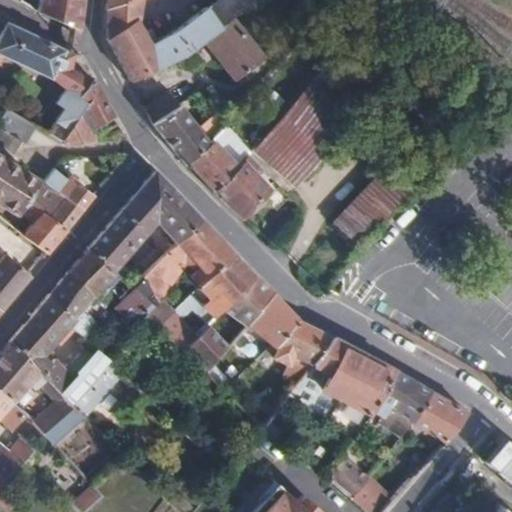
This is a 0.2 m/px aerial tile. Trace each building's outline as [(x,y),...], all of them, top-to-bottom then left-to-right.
[(81,0),(36,0),(35,10),(78,34),(81,0)] [(141,0),(129,0),(106,8),(108,39),(136,18),(138,21),(141,0)] [(208,2),(207,2),(220,20),(227,14),(244,0),(213,0),(211,1),(208,2)] [(207,2),(181,26),(191,45),(200,37),(220,20),(207,2)] [(220,20),(200,37),(233,77),(260,55),(227,14),(220,20)] [(136,18),(108,39),(128,79),(162,63),(150,44),(152,43),(138,21),(136,18)] [(3,23),(0,28),(0,64),(4,58),(35,73),(64,89),(76,97),(92,79),(70,69),(72,56),(3,23)] [(157,40),(152,43),(150,44),(162,63),(181,53),(191,45),(181,26),(157,40)] [(415,157),(453,109),(354,30),(312,77),(353,119),(358,113),(415,157)] [(304,173),(353,119),(312,77),(264,132),(304,173)] [(84,101),(79,109),(92,127),(113,117),(92,79),(76,97),(84,101)] [(144,109),(151,122),(184,163),(187,160),(209,137),(220,125),(215,119),(200,135),(172,103),(162,92),(160,90),(142,106),(144,109)] [(0,120),(0,127),(20,140),(25,143),(35,129),(7,110),(1,119),(0,120)] [(72,118),(59,138),(63,144),(85,142),(76,128),(77,126),(72,118)] [(0,127),(0,144),(11,152),(20,140),(0,127)] [(250,148),(290,187),(301,176),(261,136),(250,148)] [(209,137),(187,160),(214,189),(235,166),(209,137)] [(214,189),(241,217),(268,189),(255,177),(260,171),(245,155),(235,166),(214,189)] [(0,205),(13,214),(35,180),(0,157),(0,205)] [(360,246),(417,183),(397,164),(388,174),(341,225),(360,246)] [(131,193),(85,249),(111,270),(153,221),(173,241),(199,217),(153,168),(140,183),(145,187),(137,198),(131,193)] [(65,183),(51,172),(44,182),(80,210),(91,196),(75,183),(77,181),(70,176),(65,183)] [(80,210),(44,182),(29,203),(41,212),(64,230),(80,210)] [(140,183),(131,193),(137,198),(145,187),(140,183)] [(41,212),(29,203),(23,211),(34,221),(41,212)] [(22,237),(44,254),(64,230),(41,212),(34,221),(31,226),(28,229),(22,237)] [(173,241),(142,270),(145,274),(160,297),(162,294),(193,260),(198,265),(189,275),(196,284),(231,251),(199,217),(173,241)] [(21,223),(15,231),(22,237),(28,229),(21,223)] [(85,249),(67,270),(97,295),(115,273),(111,270),(85,249)] [(254,276),(231,251),(196,284),(207,295),(201,301),(213,314),(220,307),(254,276)] [(0,258),(0,309),(27,276),(2,256),(0,258)] [(67,270),(48,293),(74,317),(76,319),(93,300),(97,295),(67,270)] [(160,297),(145,274),(123,298),(123,307),(138,321),(150,307),(160,297)] [(243,321),(271,295),(254,276),(220,307),(228,316),(204,338),(208,343),(215,350),(243,321)] [(173,306),(159,318),(157,321),(167,332),(201,301),(207,295),(196,284),(189,291),(180,299),(173,306)] [(176,294),(180,299),(189,291),(184,286),(176,294)] [(76,400),(113,358),(97,343),(91,349),(77,364),(72,360),(67,365),(47,348),(74,317),(48,293),(7,341),(66,390),(76,400)] [(160,297),(150,307),(159,318),(173,306),(162,294),(160,297)] [(271,350),(292,318),(271,295),(243,321),(264,344),(271,350)] [(93,300),(76,319),(91,332),(91,336),(115,321),(93,300)] [(201,301),(167,332),(177,345),(179,344),(213,314),(201,301)] [(121,317),(115,321),(127,333),(133,327),(121,317)] [(292,353),(310,363),(329,336),(292,318),(271,350),(266,356),(282,365),(292,353)] [(286,394),(352,441),(369,410),(393,371),(329,336),(310,363),(286,394)] [(55,437),(84,407),(76,400),(66,390),(7,341),(0,349),(0,388),(15,400),(33,379),(41,386),(45,383),(60,396),(37,420),(55,437)] [(190,359),(198,369),(206,359),(215,350),(208,343),(190,359)] [(257,351),(266,356),(271,350),(264,344),(257,351)] [(198,369),(220,389),(229,381),(206,359),(198,369)] [(29,412),(15,400),(0,388),(0,418),(14,429),(29,412)] [(414,424),(441,441),(465,410),(434,393),(414,424)] [(58,441),(88,411),(84,407),(55,437),(58,441)] [(411,422),(388,407),(380,417),(404,432),(411,422)] [(7,449),(22,461),(34,448),(19,435),(7,449)] [(0,446),(0,485),(22,461),(7,449),(2,444),(0,446)] [(345,456),(326,477),(341,489),(352,498),(369,476),(345,456)] [(365,510),(367,511),(380,511),(393,498),(369,476),(352,498),(365,510)] [(304,511),(261,477),(230,511),(304,511)] [(75,503),(81,511),(84,511),(103,499),(95,488),(75,503)] [(0,511),(10,511),(13,509),(0,498),(0,511)]
